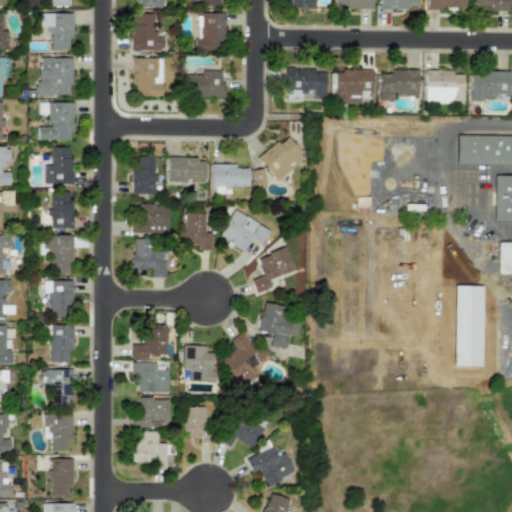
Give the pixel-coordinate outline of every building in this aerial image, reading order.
[(131,0),(132,8),(160,8),(160,0),(131,0)] [(282,0),(283,8),(314,8),(313,0),(282,0)] [(331,0),(331,7),(371,8),(371,0),(331,0)] [(416,0),(378,0),(378,9),(416,9),(416,0)] [(463,8),(463,0),(425,0),(425,8),(463,8)] [(470,0),(470,10),(508,11),(508,0),(470,0)] [(71,13),(38,12),(38,26),(48,26),(48,49),(66,49),(67,38),(70,38),(71,13)] [(195,51),(222,51),(222,13),(195,12),(195,51)] [(151,13),(133,13),(133,24),(130,24),(129,49),(163,49),(163,34),(151,34),(151,13)] [(70,57),(37,57),(36,95),(69,96),(70,57)] [(130,95),(159,96),(160,57),(131,57),(130,95)] [(324,100),(324,72),(312,73),(312,68),(283,68),(283,100),(324,100)] [(332,72),(331,101),(359,101),(359,98),(370,99),(370,69),(340,68),(340,72),(332,72)] [(378,73),(377,99),(392,100),(392,96),(416,96),(416,69),(389,69),(389,74),(378,73)] [(220,70),(199,70),(199,74),(183,74),(183,96),(223,96),(223,81),(219,81),(220,70)] [(461,102),(461,71),(423,70),(423,102),(461,102)] [(507,71),(480,70),(480,76),(469,76),(469,98),(507,99),(507,71)] [(70,101),(36,102),(36,114),(47,114),(47,126),(36,126),(36,139),(71,138),(70,101)] [(255,158),(274,180),(302,157),(283,134),(255,158)] [(511,136),(455,135),(455,164),(511,165),(511,136)] [(0,165),(7,165),(7,146),(0,146),(0,184),(7,185),(8,171),(0,171),(0,165)] [(42,165),(42,183),(69,183),(69,146),(49,146),(48,165),(42,165)] [(131,193),(153,193),(152,156),(129,157),(131,193)] [(165,180),(202,181),(203,158),(166,157),(165,180)] [(210,193),(228,193),(228,186),(246,186),(246,167),(235,168),(235,163),(209,164),(210,193)] [(511,175),(493,175),(493,221),(511,220),(511,175)] [(0,190),(0,211),(12,211),(12,190),(0,190)] [(71,192),(50,191),(48,227),(70,228),(71,192)] [(132,232),(166,232),(167,205),(133,204),(132,232)] [(249,238),(259,245),(268,231),(232,208),(216,234),(226,241),(225,243),(240,253),(249,238)] [(180,246),(208,246),(209,233),(202,233),(202,212),(180,212),(180,246)] [(0,272),(6,273),(6,260),(1,260),(1,248),(8,248),(7,235),(0,234),(0,272)] [(49,254),(49,272),(70,272),(71,234),(42,234),(41,254),(49,254)] [(149,277),(163,276),(163,249),(150,249),(150,238),(129,239),(130,268),(149,268),(149,277)] [(496,274),(511,273),(511,242),(497,242),(496,274)] [(254,293),(269,287),(266,279),(291,270),(283,247),(253,258),(260,275),(249,279),(254,293)] [(0,316),(9,316),(9,305),(0,305),(0,292),(7,292),(7,279),(0,279),(0,316)] [(70,280),(41,280),(41,293),(47,294),(47,317),(70,317),(70,280)] [(283,348),(286,333),(294,335),(297,321),(285,319),(288,306),(260,301),(255,331),(269,333),(267,346),(283,348)] [(2,324),(0,324),(0,362),(8,362),(7,350),(3,350),(2,324)] [(69,324),(48,324),(49,360),(69,360),(69,324)] [(129,358),(156,358),(156,354),(164,354),(164,325),(141,325),(142,343),(128,343),(129,358)] [(233,348),(217,358),(236,388),(254,377),(248,367),(259,360),(241,331),(228,339),(233,348)] [(179,369),(186,369),(186,381),(210,382),(211,352),(203,352),(203,345),(180,345),(179,369)] [(166,370),(152,369),(152,362),(129,362),(129,378),(134,378),(134,392),(166,392),(166,370)] [(69,369),(39,368),(38,383),(49,383),(48,404),(67,404),(69,369)] [(132,426),(146,426),(146,420),(167,420),(167,398),(132,397),(132,426)] [(181,439),(204,438),(203,405),(180,406),(181,439)] [(217,441),(228,447),(232,438),(251,447),(264,420),(251,414),(248,420),(231,412),(217,441)] [(8,439),(3,439),(3,413),(0,413),(0,451),(7,451),(8,439)] [(48,438),(48,451),(70,450),(69,414),(41,414),(41,438),(48,438)] [(155,431),(130,430),(129,462),(154,462),(154,469),(165,469),(165,443),(155,443),(155,431)] [(292,473),(282,452),(274,456),(269,445),(242,458),(249,473),(257,470),(264,485),(292,473)] [(70,458),(51,458),(51,469),(47,469),(47,495),(70,495),(70,458)] [(291,511),(284,510),(287,498),(265,492),(260,511),(291,511)] [(69,511),(69,502),(39,503),(39,511),(69,511)]
